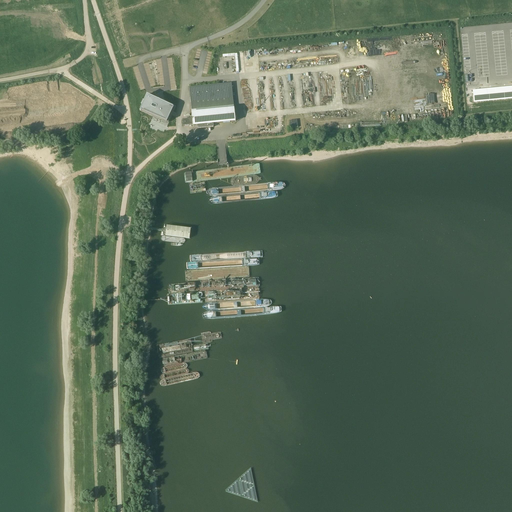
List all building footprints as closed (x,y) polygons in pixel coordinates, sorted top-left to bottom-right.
[(223,57),(235,56),(236,69),(239,69),(238,56),(239,56),(239,53),(222,54),(223,57)] [(213,123),(236,121),(231,83),(189,87),(192,119),(182,120),(183,126),(193,125),(198,125),(198,129),(214,127),(213,123)] [(511,91),(467,96),(469,110),(511,106),(511,91)] [(140,111),(167,123),(174,107),(165,103),(163,100),(162,101),(160,101),(147,95),(140,111)] [(292,121),(289,121),(289,123),(290,131),(298,130),(297,120),(292,120),(292,121)] [(166,230),(165,236),(189,239),(191,229),(167,226),(166,230)]
